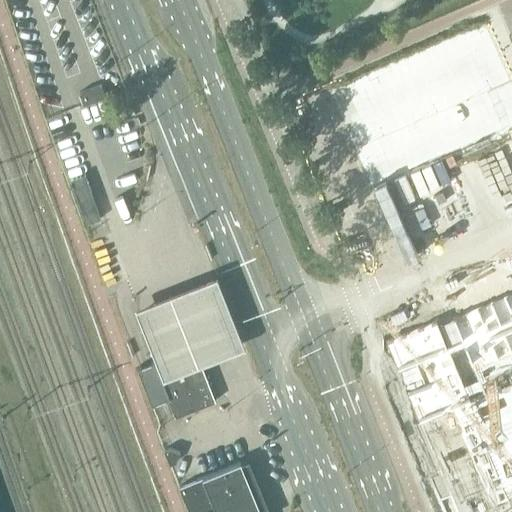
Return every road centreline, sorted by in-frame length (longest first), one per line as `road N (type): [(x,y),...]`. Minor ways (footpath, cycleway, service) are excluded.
road 1 (primary): [(125,0),(266,336)]
road 2 (primary): [(305,319),(180,0)]
road 3 (residential): [(305,319),(511,236)]
road 4 (primary): [(381,511),(305,319)]
road 5 (unknown): [(422,272),(427,317),(484,458)]
road 6 (primary): [(266,336),(336,511)]
